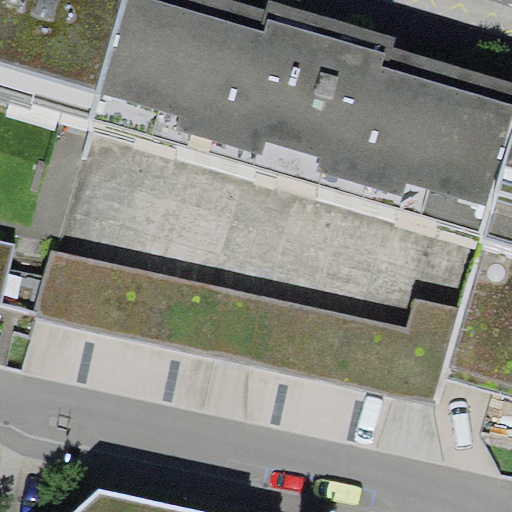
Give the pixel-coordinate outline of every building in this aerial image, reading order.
[(97,112),(129,0),(0,0),(0,95),(63,114),(66,103),(97,112)] [(485,235),(511,142),(511,97),(384,59),(381,58),(343,47),(345,39),(317,31),(315,38),(307,36),(276,27),(274,27),(180,0),(129,0),(97,112),(95,121),(180,146),(177,159),(395,222),(399,210),(485,235)] [(511,388),(511,142),(485,235),(461,317),(446,369),(511,388)] [(0,309),(1,309),(14,248),(0,245),(0,309)] [(37,317),(436,403),(446,369),(461,317),(416,307),(408,336),(54,259),(37,317)] [(195,511),(102,489),(78,511),(195,511)]
